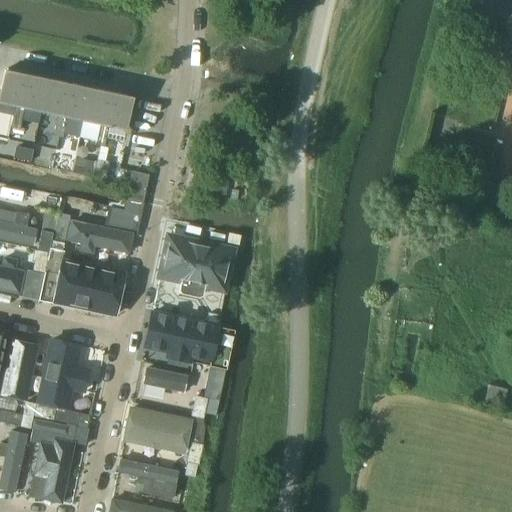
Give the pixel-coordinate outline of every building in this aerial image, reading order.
[(472,0),(470,12),(505,19),(509,0),(472,0)] [(19,107),(26,75),(4,70),(0,88),(0,113),(12,116),(14,106),(19,107)] [(40,112),(47,80),(26,75),(19,107),(14,106),(12,116),(22,118),(22,115),(31,117),(32,110),(40,112)] [(68,84),(47,80),(40,112),(49,114),(48,119),(55,121),(54,125),(64,127),(66,117),(61,116),(68,84)] [(89,89),(68,84),(61,116),(66,117),(82,121),(89,89)] [(111,93),(89,89),(82,121),(99,124),(103,125),(111,93)] [(133,98),(111,93),(103,125),(99,124),(97,134),(106,136),(108,126),(126,130),(133,98)] [(19,128),(22,118),(12,116),(10,126),(9,126),(9,127),(14,129),(20,130),(20,129),(20,128),(19,128)] [(62,138),(64,127),(54,125),(52,135),(52,137),(58,138),(62,139),(62,138)] [(14,129),(9,127),(8,127),(5,140),(12,141),(14,129)] [(22,130),(20,129),(20,130),(14,129),(12,141),(20,143),(22,130)] [(106,136),(97,134),(94,145),(94,144),(94,146),(104,148),(104,147),(106,136)] [(96,175),(99,162),(76,156),(73,168),(96,175)] [(53,233),(57,212),(48,210),(46,217),(44,217),(41,230),(53,233)] [(69,216),(57,213),(51,240),(63,243),(69,216)] [(40,231),(0,221),(0,240),(36,248),(40,231)] [(132,233),(73,221),(68,242),(127,255),(132,233)] [(48,253),(52,233),(40,231),(36,251),(48,253)] [(169,239),(160,280),(226,295),(235,254),(169,239)] [(59,264),(63,244),(51,241),(47,261),(59,264)] [(44,274),(48,254),(36,251),(31,271),(44,274)] [(56,274),(59,264),(47,262),(44,272),(56,274)] [(27,272),(0,266),(0,291),(22,296),(27,272)] [(63,268),(55,302),(115,316),(123,282),(63,268)] [(222,328),(154,313),(146,349),(214,364),(222,328)] [(0,374),(9,332),(0,329),(0,374)] [(50,408),(64,343),(9,332),(0,374),(0,409),(32,416),(34,404),(50,408)] [(94,350),(64,343),(50,408),(34,404),(32,416),(78,426),(94,350)] [(145,363),(141,380),(183,389),(187,372),(145,363)] [(201,368),(198,381),(209,383),(211,370),(201,368)] [(206,399),(209,385),(197,382),(194,397),(206,399)] [(202,419),(206,399),(194,397),(190,416),(195,418),(202,419)] [(133,408),(126,442),(186,455),(193,421),(133,408)] [(0,489),(16,493),(32,416),(0,409),(0,489)] [(61,503),(78,426),(32,416),(16,493),(61,503)] [(204,426),(202,419),(195,418),(190,444),(201,446),(204,426)] [(198,465),(201,446),(190,444),(186,463),(196,465),(198,465)] [(122,455),(115,487),(175,500),(182,468),(122,455)] [(194,477),(196,465),(186,463),(183,475),(194,477)] [(160,511),(112,502),(109,511),(160,511)]
